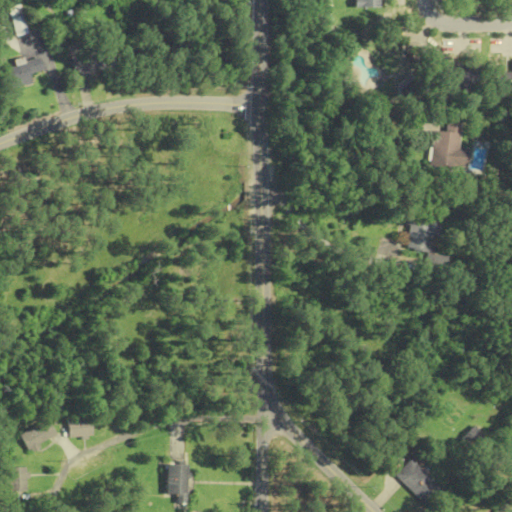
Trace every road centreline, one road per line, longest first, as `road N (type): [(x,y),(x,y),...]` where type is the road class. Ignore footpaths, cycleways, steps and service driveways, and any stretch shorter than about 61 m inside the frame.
road 1 (residential): [(261,104),(121,106),(0,142),(263,445),(268,404)]
road 2 (secondary): [(260,0),(268,404),(371,511)]
